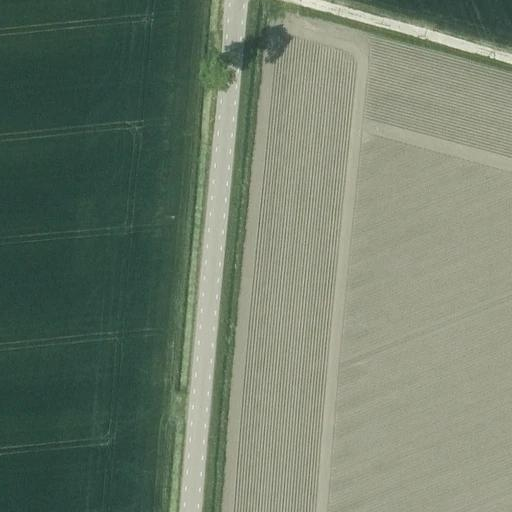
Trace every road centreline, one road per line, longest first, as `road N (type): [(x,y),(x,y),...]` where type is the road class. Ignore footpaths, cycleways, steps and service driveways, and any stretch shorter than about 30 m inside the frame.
road 1 (secondary): [(196,511),(237,0)]
road 2 (track): [(511,59),(295,0)]
